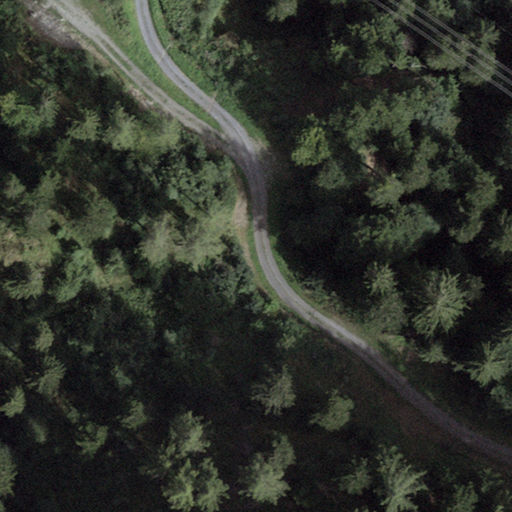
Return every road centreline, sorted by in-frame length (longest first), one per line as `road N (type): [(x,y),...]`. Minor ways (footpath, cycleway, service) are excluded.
road 1 (track): [(511,454),(435,412),(292,294),(274,270),(259,184),(236,146)]
road 2 (track): [(236,146),(173,115),(57,0)]
road 3 (track): [(143,0),(151,42),(235,128),(236,146)]
